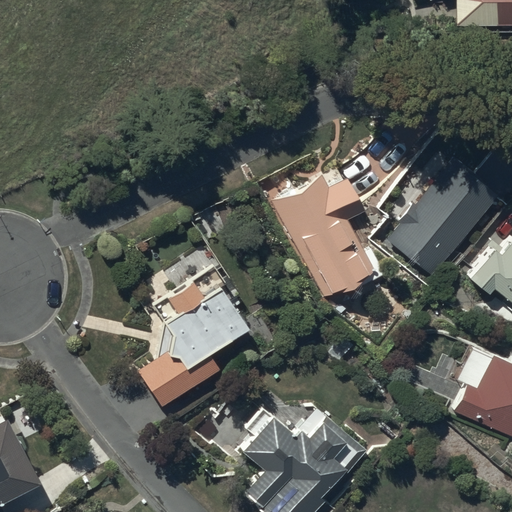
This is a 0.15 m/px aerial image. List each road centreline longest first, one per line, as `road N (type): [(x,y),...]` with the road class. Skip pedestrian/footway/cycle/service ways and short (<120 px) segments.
road 1 (residential): [(511,140),(453,114),(389,102),(329,105),(56,232),(0,243)]
road 2 (residential): [(0,268),(50,350),(186,511)]
